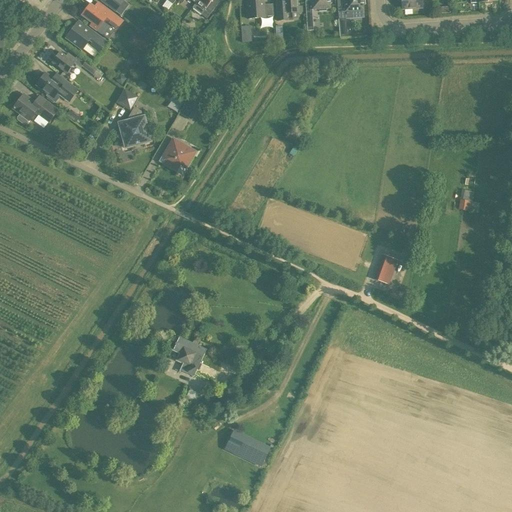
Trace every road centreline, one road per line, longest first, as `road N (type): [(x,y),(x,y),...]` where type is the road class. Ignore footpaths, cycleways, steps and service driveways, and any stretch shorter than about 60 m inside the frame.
road 1 (track): [(291,264),(511,370)]
road 2 (track): [(170,371),(207,386),(258,373),(326,281)]
road 3 (residential): [(0,128),(175,210)]
road 4 (track): [(341,289),(321,306),(270,417),(242,421)]
road 5 (residential): [(379,0),(389,26),(403,29),(511,15)]
